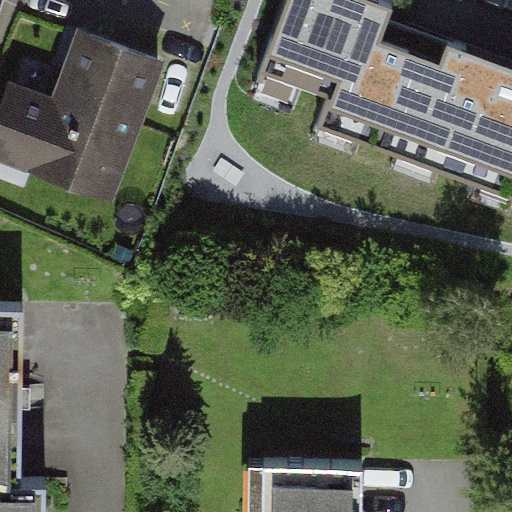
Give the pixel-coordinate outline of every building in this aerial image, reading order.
[(394,0),(393,0),(285,0),(258,77),(325,101),(317,124),(511,193),(511,100),(375,51),(394,0)] [(159,59),(83,32),(58,100),(15,85),(0,126),(0,149),(111,190),(159,59)] [(248,186),(243,215),(328,230),(343,149),(211,125),(201,177),(248,186)] [(0,492),(21,493),(25,307),(0,306),(0,492)] [(274,477),(273,511),(392,511),(393,478),(274,477)] [(0,511),(45,511),(46,495),(0,493),(0,511)]
